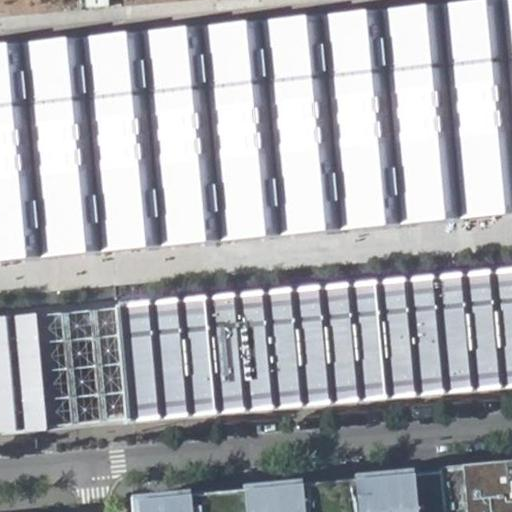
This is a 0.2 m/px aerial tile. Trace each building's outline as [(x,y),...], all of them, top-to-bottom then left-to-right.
[(511,214),(511,2),(501,3),(484,5),(439,9),(422,11),(379,15),(363,16),(320,20),(304,22),(260,26),(243,27),(201,31),(185,33),(140,37),(124,38),(83,42),(65,44),(23,48),(6,49),(0,50),(0,261),(26,259),(43,258),(86,254),(103,252),(143,248),(162,246),(203,243),(222,241),(264,237),(281,235),(323,231),(340,230),(382,226),(402,224),(442,220),(459,219),(503,215),(511,214)] [(511,388),(511,272),(447,278),(115,308),(126,424),(511,388)] [(0,435),(46,432),(41,375),(35,316),(0,318),(0,435)] [(511,511),(511,463),(439,470),(440,475),(443,511),(511,511)] [(443,511),(440,475),(412,477),(412,473),(354,478),(355,483),(341,484),(343,511),(443,511)] [(190,493),(132,499),(133,511),(317,511),(315,487),(301,488),(301,483),(243,489),(243,494),(191,499),(190,493)] [(329,486),(315,487),(317,511),(343,511),(341,484),(329,486)]
